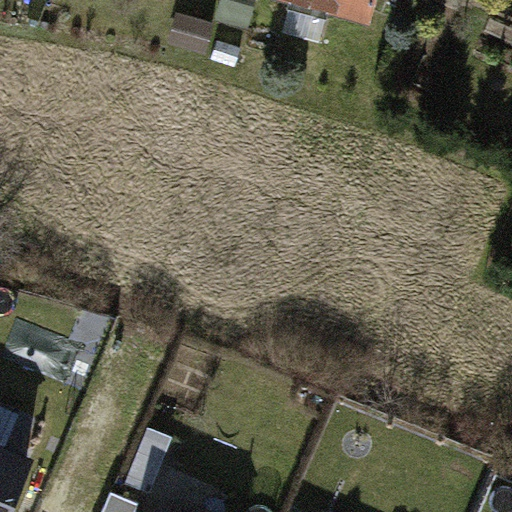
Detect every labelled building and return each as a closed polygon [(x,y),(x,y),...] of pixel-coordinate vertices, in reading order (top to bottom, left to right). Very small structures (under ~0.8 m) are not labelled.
[(260,28),(268,0),(239,0),(233,20),(260,28)] [(389,0),(341,0),(385,14),(389,0)] [(219,47),(227,22),(190,11),(183,36),(219,47)] [(243,62),(248,46),(230,40),(225,55),(243,62)] [(0,511),(8,511),(35,453),(0,437),(0,511)]
